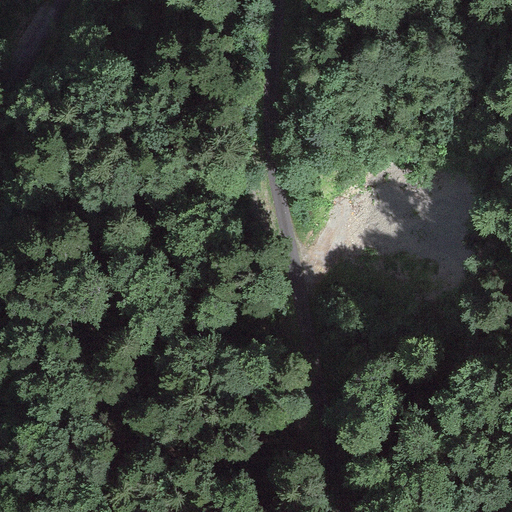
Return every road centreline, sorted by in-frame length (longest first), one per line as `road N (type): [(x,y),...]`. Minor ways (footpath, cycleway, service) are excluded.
road 1 (track): [(279,0),(270,81),(276,206),(350,511)]
road 2 (track): [(0,116),(63,0)]
